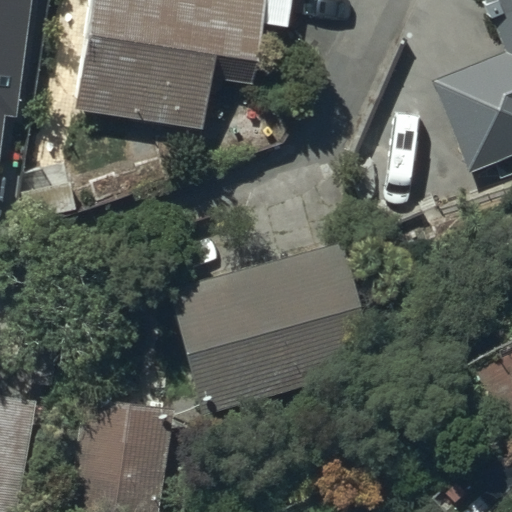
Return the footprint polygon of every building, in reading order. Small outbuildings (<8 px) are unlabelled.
[(282,0),(92,0),(76,100),(195,119),(204,67),(247,73),(257,14),(280,18),(282,0)] [(428,73),(463,167),(511,148),(511,0),(481,0),(499,47),(428,73)] [(160,283),(197,411),(369,361),(333,234),(160,283)] [(0,511),(4,511),(23,397),(0,392),(0,511)] [(156,511),(169,405),(76,394),(62,511),(156,511)]
